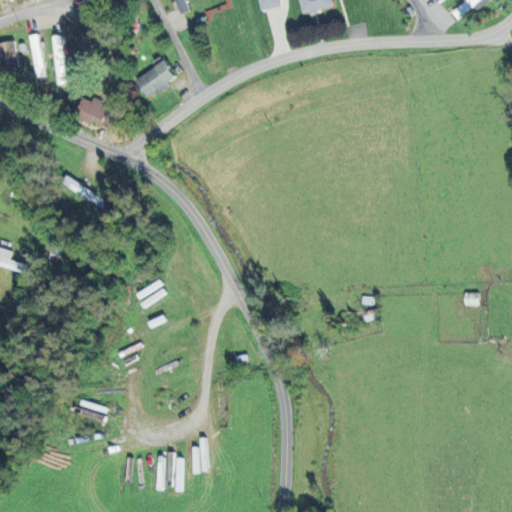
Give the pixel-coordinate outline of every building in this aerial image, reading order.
[(82,0),(84,18),(94,17),(93,0),(82,0)] [(174,0),(180,14),(189,11),(184,0),(174,0)] [(282,6),(280,0),(258,0),(261,11),(282,6)] [(331,0),(299,0),(302,14),(333,8),(331,0)] [(466,0),(452,13),(459,20),(480,0),(466,0)] [(89,50),(90,32),(81,32),(80,50),(89,50)] [(34,78),(45,77),(42,42),(39,42),(39,35),(31,35),(34,78)] [(58,85),(67,84),(61,35),(52,36),(58,85)] [(0,66),(16,66),(15,42),(0,42),(0,66)] [(177,79),(166,61),(136,79),(147,97),(177,79)] [(109,109),(101,106),(103,101),(93,97),(92,101),(82,98),(76,117),(108,128),(111,118),(106,117),(109,109)] [(107,202),(67,175),(62,182),(103,209),(107,202)] [(31,265),(11,260),(13,251),(0,247),(0,266),(29,273),(31,265)] [(465,305),(479,305),(479,293),(465,293),(465,305)] [(20,314),(0,305),(0,316),(15,323),(20,314)] [(235,356),(237,364),(248,362),(247,355),(235,356)]
